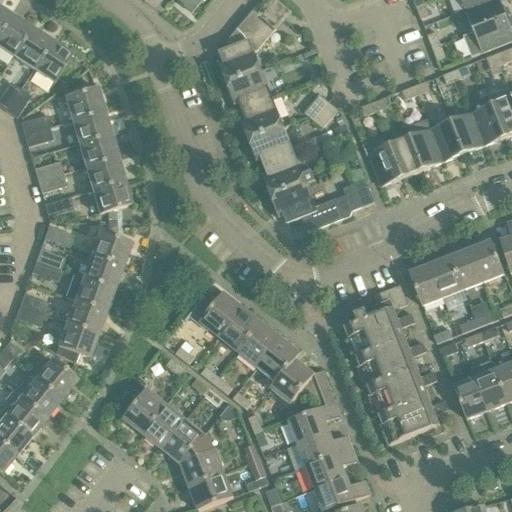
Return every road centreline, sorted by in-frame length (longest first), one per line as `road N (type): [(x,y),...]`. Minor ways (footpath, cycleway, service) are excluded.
road 1 (tertiary): [(511,195),(397,250),(299,278),(246,248),(196,192),(156,59)]
road 2 (residential): [(419,511),(414,495),(470,458),(511,444)]
